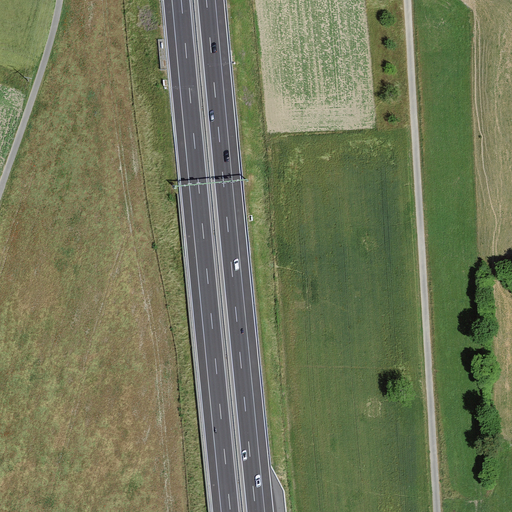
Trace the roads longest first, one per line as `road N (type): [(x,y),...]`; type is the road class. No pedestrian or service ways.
road 1 (motorway): [(255,511),(206,0)]
road 2 (motorway): [(181,0),(230,511)]
road 3 (unclassified): [(437,511),(407,0)]
road 4 (unclassified): [(0,191),(59,0)]
